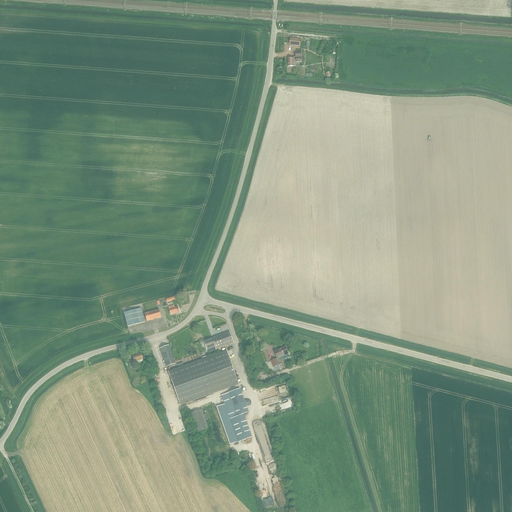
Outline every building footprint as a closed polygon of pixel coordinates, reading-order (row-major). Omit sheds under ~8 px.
[(295,53),(295,58),(287,58),(288,67),(295,66),(296,66),(296,62),(302,62),(301,53),(295,53)] [(170,315),(179,312),(178,307),(173,308),(173,306),(168,307),(170,315)] [(128,326),(139,323),(145,322),(141,308),(125,313),(128,326)] [(147,321),(161,317),(159,310),(145,314),(147,321)] [(216,350),(233,343),(229,332),(204,341),(207,350),(215,347),(216,350)] [(169,346),(160,349),(166,367),(175,364),(169,346)] [(280,368),(278,365),(281,364),(281,363),(279,358),(288,354),(285,347),(278,349),(274,351),(277,359),(276,359),(271,361),(275,371),(280,369),(280,368)] [(180,405),(238,384),(226,351),(168,371),(180,405)] [(134,362),(143,360),(141,354),(132,357),(134,362)] [(221,395),(230,419),(238,442),(252,437),(244,414),(248,412),(240,389),(221,395)] [(197,432),(208,428),(205,420),(203,415),(201,409),(190,413),(197,432)] [(222,424),(227,443),(231,442),(230,435),(233,434),(230,422),(225,423),(222,424)]
